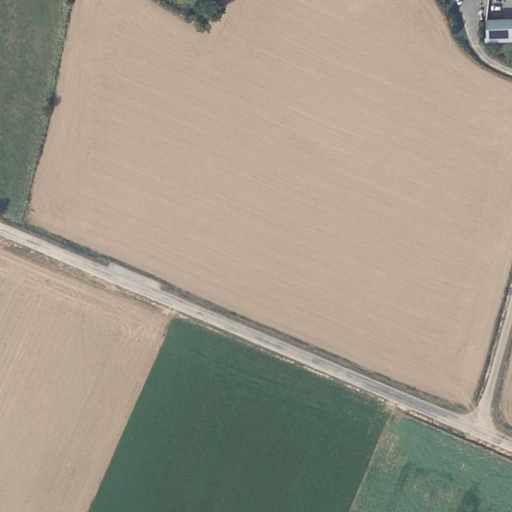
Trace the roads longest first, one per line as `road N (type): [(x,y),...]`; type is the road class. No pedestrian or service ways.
road 1 (tertiary): [(479,431),(0,228)]
road 2 (unclassified): [(479,431),(511,312)]
